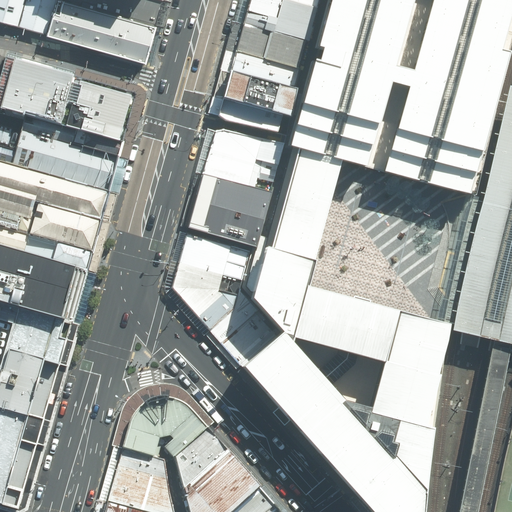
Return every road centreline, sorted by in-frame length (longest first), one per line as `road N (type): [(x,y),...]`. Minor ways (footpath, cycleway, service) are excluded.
road 1 (unknown): [(366,507),(390,373),(386,333)]
road 2 (residential): [(169,81),(0,43)]
road 3 (secondary): [(197,26),(199,70),(178,146),(153,186)]
road 4 (secondary): [(320,511),(214,391)]
road 5 (secondary): [(214,391),(126,286)]
road 6 (secondary): [(214,391),(146,378),(90,414)]
road 7 (secondary): [(90,414),(126,286)]
